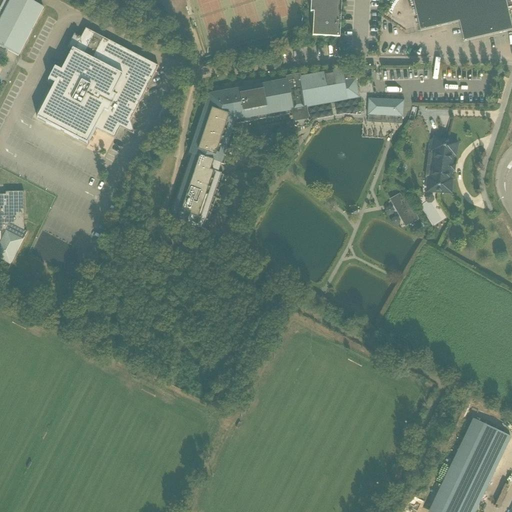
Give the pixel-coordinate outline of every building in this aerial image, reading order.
[(0,46),(8,51),(18,56),(43,8),(27,0),(11,0),(10,1),(8,0),(4,0),(0,8),(0,46)] [(339,38),(341,0),(310,0),(310,12),(314,12),(312,36),(339,38)] [(412,0),(420,32),(459,23),(463,42),(511,30),(511,27),(508,11),(508,9),(511,7),(511,6),(510,0),(412,0)] [(158,67),(85,29),(74,50),(73,50),(61,71),(55,68),(48,81),(55,84),(37,119),(87,145),(95,129),(114,138),(120,127),(125,130),(132,128),(130,122),(158,67)] [(166,35),(165,39),(175,43),(177,39),(166,35)] [(305,101),(306,108),(326,104),(329,99),(334,103),(359,98),(356,80),(343,82),(342,79),(343,79),(341,70),(301,78),(300,78),(305,101)] [(286,81),(230,91),(209,95),(189,154),(224,166),(237,124),(289,115),(290,123),(298,128),(306,127),(314,116),(307,110),(306,108),(305,101),(300,78),(301,78),(300,75),(285,77),(286,81)] [(368,116),(402,117),(403,118),(404,102),(369,100),(368,116)] [(428,192),(451,194),(452,180),(450,180),(453,156),(455,157),(458,144),(435,139),(439,140),(436,152),(433,153),(430,178),(432,180),(432,192),(428,192)] [(0,270),(6,273),(27,233),(25,231),(24,192),(5,193),(5,195),(2,195),(0,195),(0,231),(1,232),(1,240),(0,242),(0,270)] [(419,220),(406,197),(402,199),(400,194),(389,200),(405,228),(419,220)] [(426,202),(435,202),(435,194),(426,194),(426,202)] [(485,426),(443,511),(475,511),(511,438),(485,426)]
